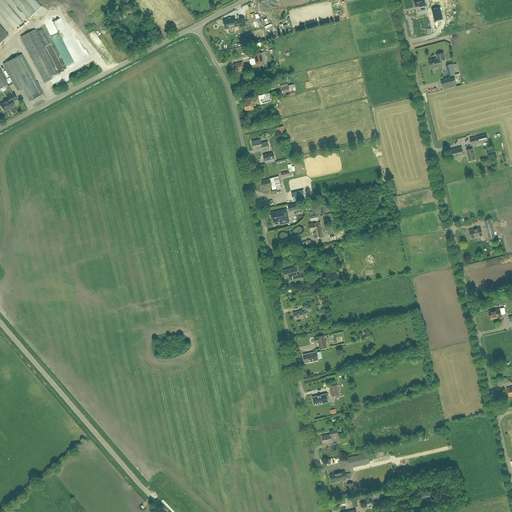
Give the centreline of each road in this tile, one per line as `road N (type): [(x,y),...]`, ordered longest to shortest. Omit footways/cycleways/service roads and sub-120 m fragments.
road 1 (unclassified): [(330,511),(239,123),(226,81),(192,27)]
road 2 (unclassified): [(495,416),(397,0)]
road 3 (unclassified): [(0,127),(192,27)]
